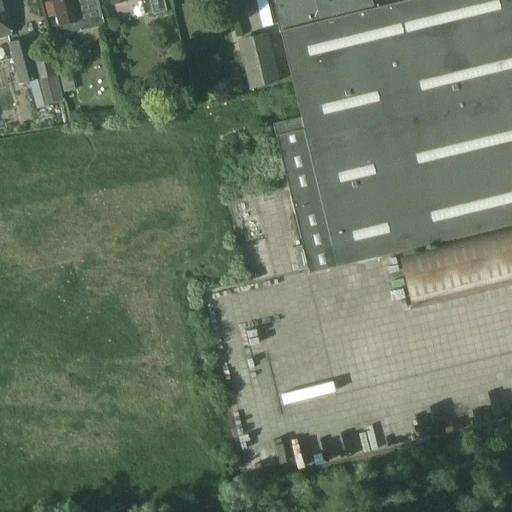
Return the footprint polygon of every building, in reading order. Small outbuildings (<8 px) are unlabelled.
[(0,0),(0,38),(13,35),(3,0),(0,0)] [(49,0),(50,3),(52,2),(61,38),(63,37),(65,44),(84,39),(82,32),(105,27),(97,0),(49,0)] [(110,0),(112,5),(127,1),(126,0),(148,0),(153,16),(166,12),(162,0),(110,0)] [(275,131),(309,274),(511,223),(511,0),(410,0),(373,9),(370,0),(340,0),(328,3),(327,0),(271,0),(280,31),(292,83),(303,125),(275,131)] [(236,41),(248,90),(278,82),(266,34),(236,41)] [(8,44),(18,85),(55,75),(50,53),(33,58),(28,39),(8,44)] [(511,228),(399,258),(410,307),(511,281),(511,228)]
